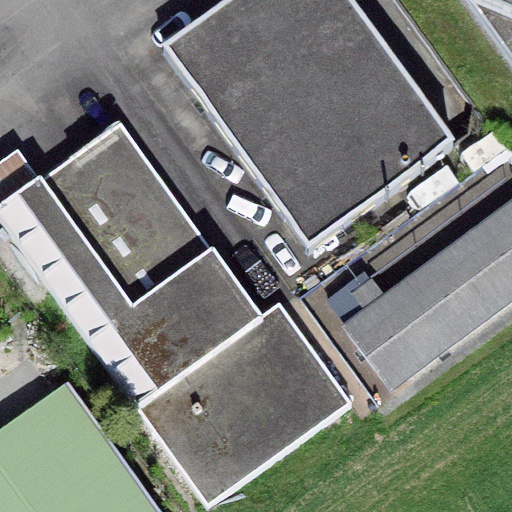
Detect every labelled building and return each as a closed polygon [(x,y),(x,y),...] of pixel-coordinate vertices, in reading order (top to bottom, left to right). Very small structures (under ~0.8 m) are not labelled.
[(235,0),(159,55),(304,258),(450,153),(449,153),(339,0),(235,0)] [(511,0),(458,0),(511,75),(511,0)] [(0,213),(0,231),(201,511),(206,511),(347,410),(275,310),(256,324),(116,130),(0,213)] [(511,207),(335,335),(366,384),(387,394),(511,301),(511,207)] [(155,511),(66,387),(0,434),(0,511),(155,511)]
